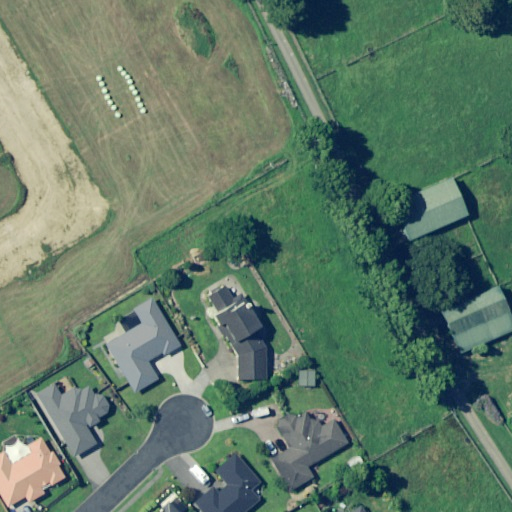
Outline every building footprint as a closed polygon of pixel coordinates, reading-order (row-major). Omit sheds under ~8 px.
[(466,216),(450,179),(392,205),(408,241),(466,216)] [(235,351),(236,381),(266,381),(266,351),(255,330),(259,328),(239,296),(233,300),(224,285),(203,298),(216,319),(232,344),(232,345),(235,351)] [(459,354),(511,331),(511,317),(499,287),(441,312),(459,354)] [(179,346),(151,299),(132,310),(140,324),(104,346),(133,394),(157,380),(146,362),(162,353),(163,355),(179,346)] [(90,357),(81,363),(87,372),(96,365),(90,357)] [(313,387),(312,371),(296,372),(298,388),(313,387)] [(94,398),(87,387),(79,392),(76,387),(60,397),(53,386),(36,396),(73,458),(95,444),(86,429),(111,414),(99,394),(94,398)] [(311,420),(306,413),(294,420),(291,415),(274,425),(289,449),(270,460),(289,492),(312,478),(306,468),(346,444),(332,421),(321,428),(315,418),(311,420)] [(67,479),(41,437),(27,446),(31,454),(11,466),(3,453),(0,454),(0,495),(7,507),(24,497),(28,503),(43,494),(41,491),(54,483),(56,486),(67,479)] [(365,465),(357,453),(345,461),(353,473),(365,465)] [(193,505),(199,511),(245,511),(259,501),(264,496),(255,485),(258,483),(233,454),(213,472),(225,486),(217,493),(213,488),(193,505)] [(176,511),(167,503),(157,511),(176,511)]
